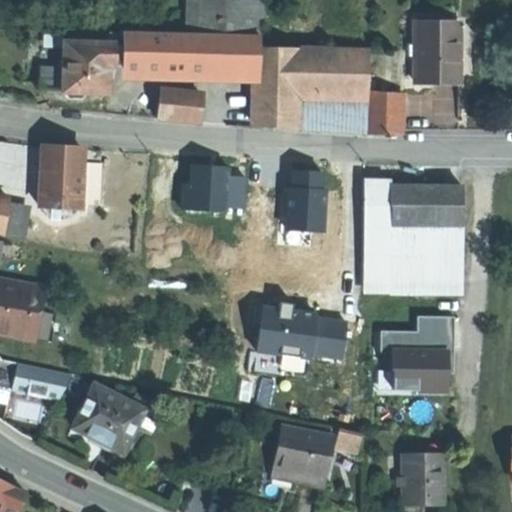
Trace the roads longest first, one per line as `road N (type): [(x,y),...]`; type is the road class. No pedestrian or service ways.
road 1 (residential): [(0,119),(366,149),(511,151)]
road 2 (secondary): [(126,511),(0,448)]
